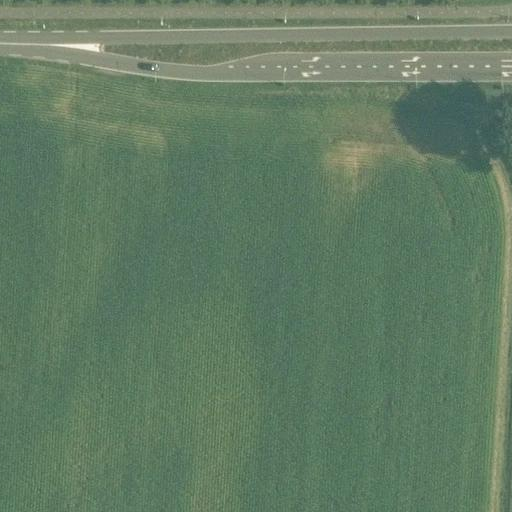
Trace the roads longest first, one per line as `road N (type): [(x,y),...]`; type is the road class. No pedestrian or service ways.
road 1 (tertiary): [(40,44),(177,75),(511,67)]
road 2 (tertiary): [(511,33),(40,44)]
